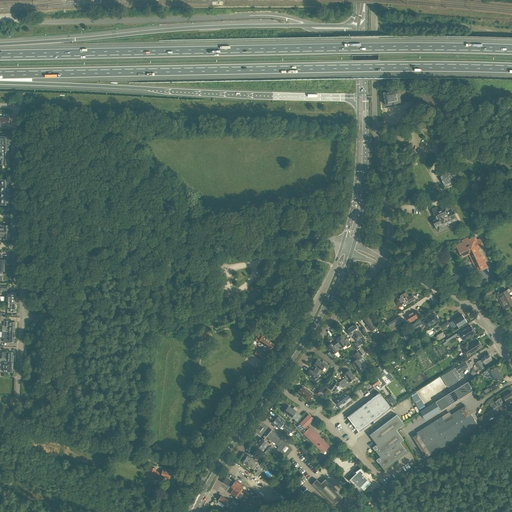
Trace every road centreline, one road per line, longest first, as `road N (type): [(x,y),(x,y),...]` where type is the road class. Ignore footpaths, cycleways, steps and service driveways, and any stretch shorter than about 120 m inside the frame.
road 1 (motorway): [(0,73),(511,67)]
road 2 (motorway): [(511,50),(0,55)]
road 3 (unknown): [(296,239),(103,274),(42,309),(5,511)]
road 4 (motorway): [(0,79),(357,96)]
road 5 (unclassified): [(20,317),(97,308),(221,311),(256,292),(290,242),(315,236),(342,243)]
road 6 (motorway): [(346,25),(0,43)]
road 7 (primary): [(342,243),(306,327),(222,447),(188,511)]
road 8 (primary): [(200,497),(311,332),(353,248)]
road 9 (unclassified): [(380,261),(390,230),(375,126),(373,0)]
road 10 (unclassified): [(20,317),(15,112),(0,105)]
road 11 (unclassified): [(191,469),(16,425)]
road 12 (unclassified): [(210,496),(311,347)]
road 13 (primary): [(353,248),(365,176),(366,88)]
road 14 (primary): [(357,96),(354,199),(342,243)]
road 15 (unclassified): [(493,333),(458,298),(380,261)]
